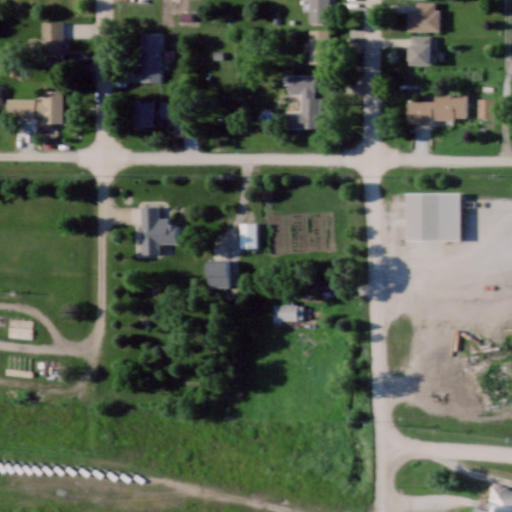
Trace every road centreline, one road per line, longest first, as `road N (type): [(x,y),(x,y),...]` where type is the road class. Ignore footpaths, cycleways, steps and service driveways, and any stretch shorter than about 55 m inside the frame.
road 1 (residential): [(0,159),(378,160)]
road 2 (residential): [(95,351),(103,314),(106,0)]
road 3 (residential): [(378,511),(378,160)]
road 4 (residential): [(0,467),(182,487),(313,511)]
road 5 (residential): [(378,160),(374,0)]
road 6 (residential): [(378,160),(511,162)]
